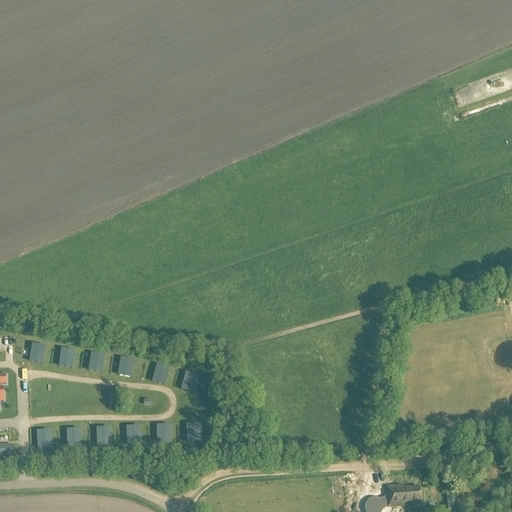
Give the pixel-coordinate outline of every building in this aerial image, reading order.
[(29,361),(44,364),(46,350),(31,348),(29,361)] [(59,365),(73,368),(75,355),(61,353),(59,365)] [(91,357),(88,370),(102,372),(105,360),(91,357)] [(118,376),(133,376),(134,363),(119,363),(118,376)] [(166,385),(169,373),(156,369),(152,381),(166,385)] [(184,377),(181,389),(193,392),(196,380),(184,377)] [(171,439),(171,425),(157,426),(158,439),(171,439)] [(187,437),(197,437),(197,425),(187,425),(187,437)] [(141,427),(127,427),(127,440),(141,440),(141,427)] [(97,429),(98,444),(111,443),(110,428),(97,429)] [(81,429),(67,430),(67,443),(81,443),(81,429)] [(52,444),(51,430),(37,431),(37,444),(52,444)] [(406,506),(421,505),(420,488),(403,489),(402,487),(386,488),(388,509),(407,508),(406,506)]
